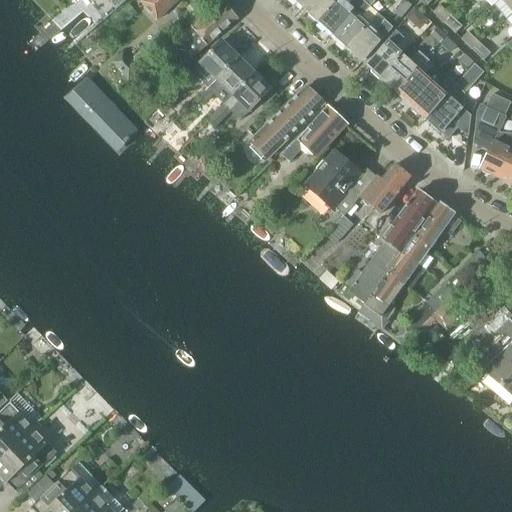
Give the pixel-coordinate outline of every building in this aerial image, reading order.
[(108,0),(107,2),(114,10),(126,0),(108,0)] [(155,20),(177,0),(140,0),(139,2),(155,20)] [(308,0),(302,7),(307,12),(307,14),(316,23),(335,0),(308,0)] [(342,0),(335,0),(316,23),(325,31),(327,30),(332,35),(362,1),(362,0),(348,0),(346,3),(342,0)] [(362,0),(362,1),(332,35),(336,38),(336,41),(345,49),(376,13),(369,7),(374,1),(375,0),(362,0)] [(403,0),(393,13),(400,18),(410,6),(411,6),(403,0)] [(511,0),(499,0),(511,14),(511,13),(511,0)] [(179,48),(173,42),(158,55),(171,68),(173,71),(176,68),(178,70),(192,58),(193,59),(237,19),(220,1),(190,27),(176,39),(182,46),(179,48)] [(438,5),(432,12),(443,23),(449,16),(438,5)] [(413,8),(404,18),(415,27),(422,27),(427,21),(413,8)] [(376,13),(345,49),(353,57),(356,57),(361,62),(391,27),(376,13)] [(449,16),(443,23),(454,34),(454,33),(460,27),(449,16)] [(158,55),(173,42),(163,31),(144,47),(132,58),(134,59),(131,62),(122,52),(110,63),(127,82),(138,72),(139,72),(158,55)] [(395,31),(365,65),(370,70),(370,72),(379,80),(402,54),(394,48),(403,38),(395,31)] [(467,32),(460,39),(471,50),(478,43),(467,32)] [(445,37),(439,44),(449,53),(455,47),(456,47),(445,37)] [(214,80),(237,57),(220,41),(198,65),(214,80)] [(478,43),(471,50),(482,61),(489,54),(485,50),(479,44),(478,43)] [(402,54),(379,80),(388,88),(392,89),(395,92),(425,58),(418,52),(409,61),(402,54)] [(464,55),(458,62),(467,70),(473,63),(464,55)] [(237,57),(214,80),(198,97),(204,103),(219,89),(229,98),(232,96),(253,74),(237,57)] [(425,58),(395,92),(400,96),(400,100),(408,107),(431,81),(424,75),(433,65),(425,58)] [(475,65),(456,86),(462,92),(465,94),(484,73),(482,71),(475,65)] [(197,78),(191,72),(189,71),(181,79),(188,87),(197,78)] [(253,74),(232,96),(248,111),(269,90),(253,74)] [(88,79),(63,100),(118,158),(141,136),(88,79)] [(431,81),(408,107),(417,115),(421,115),(425,119),(454,85),(447,79),(438,88),(431,81)] [(462,92),(454,85),(425,119),(423,121),(435,132),(438,132),(446,139),(457,128),(465,136),(467,136),(470,117),(454,101),(462,92)] [(266,159),(322,104),(305,87),(249,142),(266,159)] [(492,95),(485,109),(503,117),(510,104),(492,95)] [(214,128),(231,111),(223,103),(206,120),(214,128)] [(503,117),(485,109),(480,106),(477,114),(474,144),(487,151),(479,169),(481,171),(482,173),(496,179),(511,145),(511,135),(506,133),(497,134),(496,133),(503,117)] [(346,125),(326,107),(302,132),(281,156),(288,162),(302,146),(315,158),(322,151),(337,135),(346,125)] [(511,145),(496,179),(511,186),(511,145)] [(359,198),(375,177),(364,167),(359,174),(334,152),(325,162),(323,161),(322,161),(315,169),(315,170),(317,172),(304,186),(334,212),(336,210),(342,216),(343,216),(359,198)] [(380,181),(375,177),(359,198),(380,214),(409,178),(392,165),(380,181)] [(400,254),(412,237),(435,205),(418,192),(417,191),(396,221),(391,227),(387,224),(378,237),(386,243),(382,246),(360,277),(356,274),(347,287),(351,290),(348,293),(363,304),(384,276),(400,254)] [(435,205),(412,237),(428,249),(442,230),(449,235),(459,222),(452,217),(454,213),(438,201),(435,205)] [(352,227),(342,216),(324,237),(334,246),(335,246),(352,227)] [(412,237),(400,254),(416,266),(417,265),(424,269),(431,259),(425,254),(428,249),(412,237)] [(478,251),(454,274),(463,283),(487,261),(478,251)] [(416,266),(400,254),(384,276),(400,288),(416,266)] [(463,283),(454,274),(440,288),(449,297),(463,283)] [(386,307),(400,288),(384,276),(363,304),(384,320),(391,311),(386,307)] [(444,302),(449,297),(440,288),(422,305),(431,314),(444,302)] [(450,309),(444,302),(431,314),(414,331),(420,337),(450,309)] [(484,366),(509,343),(511,340),(511,315),(505,316),(494,304),(458,336),(484,366)] [(414,331),(431,314),(422,305),(418,309),(405,322),(402,325),(412,333),(414,331)] [(410,336),(412,333),(402,325),(394,338),(404,345),(410,336)] [(511,340),(509,343),(484,366),(475,374),(481,379),(486,374),(511,396),(511,340)] [(0,460),(37,425),(43,420),(20,395),(0,414),(0,460)] [(41,428),(37,425),(0,460),(0,476),(6,483),(7,483),(11,479),(20,488),(37,471),(56,454),(36,433),(41,428)] [(75,511),(99,489),(96,486),(97,485),(77,464),(35,504),(42,511),(75,511)] [(42,477),(37,471),(20,488),(25,494),(42,477)] [(99,489),(75,511),(124,511),(129,507),(109,486),(102,493),(99,489)]
